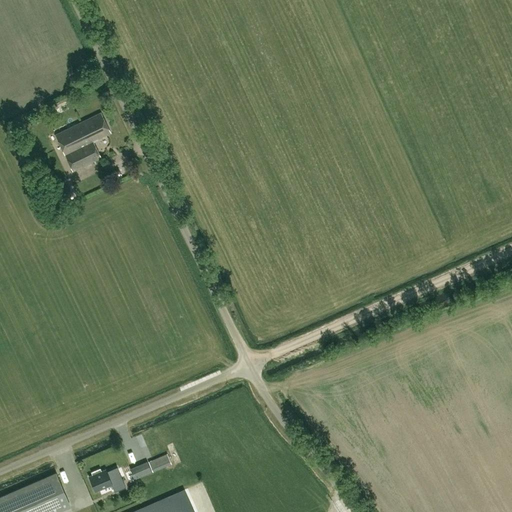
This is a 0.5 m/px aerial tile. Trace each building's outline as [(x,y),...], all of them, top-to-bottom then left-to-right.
[(100,158),(92,142),(110,133),(100,113),(54,135),(72,172),(100,158)] [(60,162),(54,150),(42,156),(49,168),(60,162)] [(72,194),(67,184),(56,189),(61,199),(72,194)] [(152,471),(171,463),(167,454),(148,462),(152,471)] [(92,474),(89,476),(95,491),(111,484),(114,492),(126,487),(125,485),(123,486),(116,469),(118,469),(117,467),(107,471),(106,469),(101,471),(100,469),(91,472),(92,474)] [(137,467),(131,470),(135,480),(141,477),(137,467)] [(56,473),(0,497),(0,511),(55,511),(70,506),(56,473)] [(193,511),(184,490),(132,511),(193,511)]
